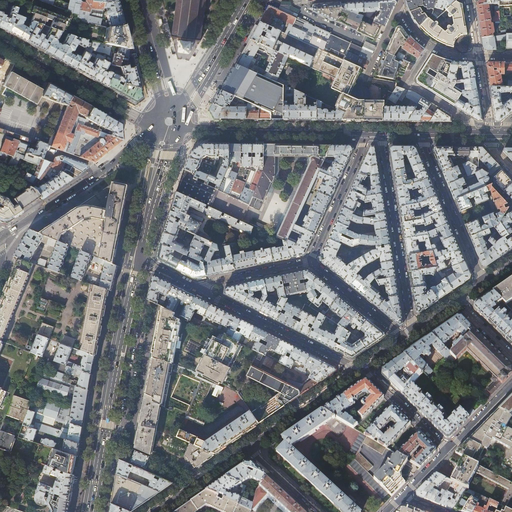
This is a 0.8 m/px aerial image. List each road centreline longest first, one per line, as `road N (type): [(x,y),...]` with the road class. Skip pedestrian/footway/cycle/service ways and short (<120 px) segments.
road 1 (primary): [(89,511),(137,257)]
road 2 (residential): [(152,511),(356,370)]
road 3 (residential): [(381,133),(412,332)]
road 4 (residential): [(356,370),(194,286)]
road 5 (secondary): [(187,129),(367,133)]
road 6 (secondary): [(152,128),(7,233)]
road 7 (secondary): [(151,124),(0,40)]
road 8 (residential): [(482,283),(420,134)]
road 9 (residential): [(309,262),(367,133)]
road 10 (primary): [(185,108),(250,0)]
road 11 (residential): [(476,134),(410,84),(431,47)]
road 12 (primary): [(137,257),(173,139)]
road 13 (residential): [(403,338),(309,262)]
road 14 (residential): [(361,366),(448,449)]
